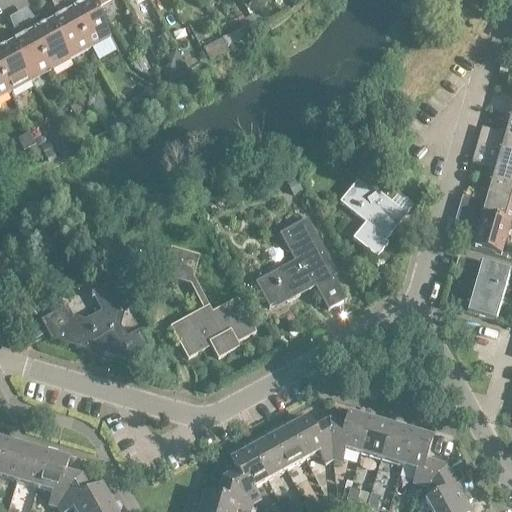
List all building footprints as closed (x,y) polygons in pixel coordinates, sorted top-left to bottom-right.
[(118,0),(94,0),(100,10),(118,0)] [(110,41),(89,3),(68,14),(89,52),(110,41)] [(89,52),(68,14),(48,25),(69,63),(89,52)] [(258,14),(239,25),(246,37),(256,32),(257,34),(266,29),(258,14)] [(69,63),(48,25),(29,36),(49,73),(69,63)] [(49,73),(29,36),(9,47),(30,84),(49,73)] [(232,36),(223,40),(227,49),(236,45),(232,36)] [(30,84),(9,47),(0,51),(0,78),(9,95),(30,84)] [(171,69),(162,72),(168,84),(187,74),(176,54),(165,59),(171,69)] [(511,69),(500,66),(498,75),(511,78),(511,69)] [(0,100),(9,95),(0,78),(0,100)] [(147,90),(138,98),(146,108),(156,100),(147,90)] [(100,98),(92,103),(98,113),(106,109),(100,98)] [(511,122),(509,122),(506,133),(504,133),(503,136),(481,130),(476,147),(511,157),(511,122)] [(21,144),(18,145),(22,154),(33,147),(28,136),(22,140),(21,144)] [(511,157),(476,147),(471,164),(493,170),(492,173),(494,174),(490,186),(511,192),(511,157)] [(295,182),(287,186),(293,198),(301,193),(295,182)] [(365,226),(352,242),(376,261),(387,247),(385,245),(414,208),(398,196),(396,199),(377,184),(369,194),(357,184),(340,206),(365,226)] [(511,219),(511,192),(490,186),(487,196),(483,195),(481,205),(462,200),(458,212),(510,227),(511,219)] [(510,227),(458,212),(454,224),(473,230),(470,240),(474,241),(471,252),(500,260),(510,227)] [(257,288),(269,310),(285,302),(286,305),(300,298),(298,294),(306,290),(308,293),(314,290),(327,313),(346,302),(334,279),(337,277),(306,222),(279,237),(287,251),(293,248),(300,260),(271,276),(273,279),(257,288)] [(171,252),(163,279),(190,287),(198,260),(171,252)] [(510,275),(458,260),(454,273),(473,278),(470,288),(474,289),(467,316),(495,325),(510,275)] [(103,357),(135,367),(152,357),(139,332),(126,340),(120,329),(123,314),(128,312),(112,284),(90,296),(101,314),(85,322),(71,318),(66,309),(40,323),(51,342),(87,353),(97,347),(103,357)] [(170,330),(188,362),(205,352),(203,350),(210,346),(218,361),(239,350),(236,346),(255,335),(237,302),(211,315),(208,310),(170,330)] [(344,429),(328,424),(332,463),(341,466),(345,453),(359,457),(369,422),(357,419),(358,414),(349,412),(344,429)] [(370,418),(369,422),(359,457),(380,463),(390,428),(377,425),(379,420),(370,418)] [(286,428),(287,432),(305,463),(318,456),(325,467),(332,463),(328,424),(313,432),(307,421),(295,427),(293,424),(286,428)] [(391,424),(390,428),(380,463),(401,469),(411,434),(398,430),(399,426),(391,424)] [(412,430),(411,434),(401,469),(416,473),(412,486),(428,491),(446,468),(426,462),(432,441),(419,436),(420,432),(412,430)] [(305,463),(287,432),(276,438),(274,434),(267,438),(269,442),(286,473),(305,463)] [(7,440),(6,444),(0,463),(0,480),(16,485),(26,450),(14,447),(15,443),(7,440)] [(286,473),(269,442),(257,448),(255,444),(248,449),(250,452),(267,484),(286,473)] [(28,446),(26,450),(16,485),(37,491),(47,456),(35,453),(36,449),(28,446)] [(48,452),(47,456),(37,491),(52,495),(48,508),(57,511),(81,480),(65,475),(68,462),(56,459),(57,454),(48,452)] [(267,484),(250,452),(238,458),(236,455),(228,459),(237,475),(222,483),(252,508),(260,503),(254,491),(267,484)] [(464,500),(446,468),(428,491),(433,499),(425,503),(429,511),(455,511),(467,506),(472,503),(468,497),(464,500)] [(90,495),(81,480),(57,511),(105,511),(112,508),(106,497),(110,495),(105,487),(90,495)] [(250,511),(252,508),(222,483),(217,500),(204,496),(201,509),(196,508),(195,511),(250,511)] [(349,491),(346,503),(356,506),(359,494),(349,491)] [(370,497),(367,509),(376,511),(380,500),(370,497)] [(303,505),(306,511),(315,511),(318,511),(312,500),(303,505)]
